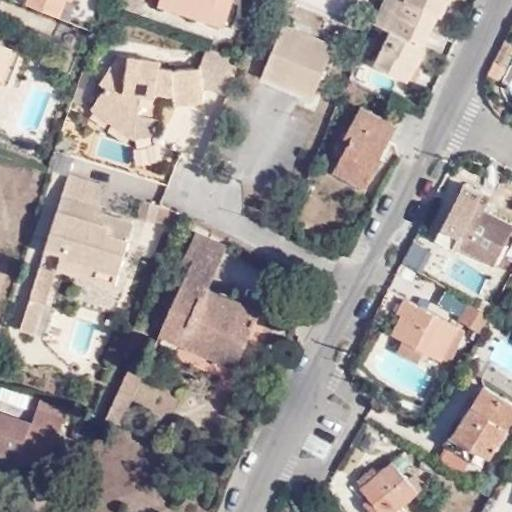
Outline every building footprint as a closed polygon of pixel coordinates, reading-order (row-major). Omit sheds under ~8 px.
[(27,0),(26,5),(61,18),(67,0),(69,0),(72,1),(72,0),(27,0)] [(159,0),(157,6),(210,23),(216,5),(200,0),(198,0),(196,8),(171,0),(159,0)] [(171,0),(196,8),(198,0),(200,0),(216,5),(210,23),(224,29),(232,0),(171,0)] [(384,0),(374,23),(391,31),(375,64),(404,77),(410,62),(416,64),(419,65),(427,47),(425,46),(412,40),(418,24),(426,8),(440,15),(443,16),(449,0),(384,0)] [(426,8),(418,24),(432,31),(440,15),(426,8)] [(335,44),(283,24),(261,77),(313,98),(335,44)] [(432,31),(418,24),(412,40),(425,46),(432,31)] [(16,51),(8,48),(0,67),(0,82),(2,83),(16,51)] [(228,94),(241,59),(209,48),(202,69),(203,84),(228,94)] [(138,112),(137,116),(159,119),(162,100),(173,101),(174,105),(204,103),(203,84),(202,69),(174,70),(160,67),(161,61),(118,56),(99,83),(104,88),(90,109),(116,127),(126,110),(138,112)] [(409,80),(416,64),(410,62),(404,77),(409,80)] [(366,187),(396,127),(360,109),(339,148),(344,151),(334,171),(366,187)] [(133,140),(137,116),(138,112),(126,110),(116,127),(133,140)] [(75,139),(62,135),(57,150),(71,155),(75,139)] [(68,175),(64,191),(100,201),(104,186),(68,175)] [(456,245),(495,265),(511,231),(511,222),(485,209),(491,196),(466,183),(437,240),(454,248),(456,245)] [(60,256),(118,274),(134,222),(114,216),(112,224),(100,221),(102,214),(105,203),(100,201),(64,191),(47,248),(61,252),(60,256)] [(156,222),(160,204),(141,200),(137,217),(156,222)] [(177,226),(182,214),(160,203),(160,204),(156,222),(177,226)] [(112,224),(114,216),(102,214),(100,221),(112,224)] [(196,231),(190,245),(221,259),(227,245),(196,231)] [(425,269),(434,249),(414,239),(405,259),(425,269)] [(221,259),(190,245),(184,259),(191,262),(158,336),(183,348),(187,337),(239,361),(257,322),(238,313),(242,303),(208,288),(221,259)] [(114,287),(118,274),(60,256),(56,269),(114,287)] [(40,266),(31,300),(46,304),(38,333),(39,333),(57,270),(40,266)] [(438,303),(457,315),(466,301),(446,289),(438,303)] [(392,333),(399,336),(427,352),(442,359),(459,327),(405,298),(397,313),(401,315),(392,333)] [(23,329),(31,300),(30,300),(22,330),(37,336),(38,333),(23,329)] [(46,304),(31,300),(23,329),(38,333),(46,304)] [(459,319),(482,331),(491,316),(489,315),(468,302),(459,319)] [(261,312),(242,303),(238,313),(257,322),(261,312)] [(466,331),(459,327),(442,359),(448,363),(466,331)] [(427,352),(399,336),(392,351),(419,366),(427,352)] [(187,337),(183,348),(235,371),(239,361),(187,337)] [(130,365),(106,419),(120,425),(145,372),(130,365)] [(448,446),(472,461),(479,449),(489,456),(511,418),(511,401),(486,386),(448,446)] [(41,400),(37,408),(65,417),(67,409),(41,400)] [(65,417),(37,408),(33,422),(0,411),(0,455),(20,462),(22,456),(49,465),(65,417)] [(462,474),(472,461),(448,446),(439,460),(462,474)] [(420,492),(392,460),(360,487),(369,498),(364,503),(371,511),(402,511),(400,509),(420,492)]
